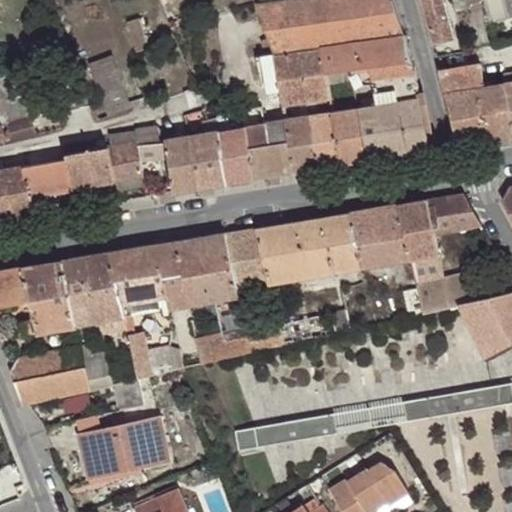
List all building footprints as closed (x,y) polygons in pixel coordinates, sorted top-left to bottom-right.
[(160,0),(159,1),(164,11),(183,3),(181,0),(160,0)] [(286,0),(257,4),(275,55),(322,48),(405,36),(392,0),(286,0)] [(442,0),(420,0),(433,45),(453,41),(442,0)] [(511,0),(484,0),(489,20),(511,14),(511,0)] [(150,49),(141,17),(127,21),(137,53),(150,49)] [(405,36),(322,48),(327,74),(342,72),(350,71),(354,83),(373,81),(377,107),(407,103),(415,153),(431,151),(428,134),(407,36),(405,36)] [(275,55),(281,92),(283,105),(319,99),(331,97),(329,87),(327,74),(322,48),(275,55)] [(281,92),(275,55),(261,56),(268,94),(281,92)] [(132,107),(113,57),(90,65),(108,118),(130,110),(132,107)] [(445,94),(486,85),(481,60),(439,70),(445,94)] [(22,69),(0,77),(0,101),(13,140),(37,135),(31,118),(37,116),(22,69)] [(343,85),(342,72),(327,74),(329,87),(343,85)] [(486,85),(499,137),(511,134),(511,113),(504,83),(486,85)] [(499,137),(486,85),(445,94),(459,144),(499,137)] [(331,97),(319,99),(321,108),(332,106),(331,97)] [(377,107),(358,109),(367,161),(415,153),(407,103),(377,107)] [(333,113),(341,166),(367,161),(358,109),(339,113),(333,113)] [(333,113),(310,116),(318,170),(341,166),(333,113)] [(310,116),(286,118),(293,174),(318,170),(310,116)] [(286,118),(267,121),(271,144),(249,149),(253,181),(293,174),(286,118)] [(267,121),(220,129),(228,185),(253,181),(249,149),(271,144),(267,121)] [(159,128),(138,131),(138,133),(139,146),(159,145),(159,128)] [(228,185),(220,129),(189,135),(197,190),(228,185)] [(116,182),(145,177),(139,146),(138,133),(109,136),(111,148),(109,148),(115,181),(116,182)] [(428,134),(431,151),(436,150),(433,133),(428,134)] [(197,190),(189,135),(165,139),(173,194),(197,190)] [(73,190),(116,182),(115,181),(109,148),(98,149),(96,143),(65,149),(67,160),(73,190)] [(33,197),(73,190),(67,160),(24,167),(33,196),(33,197)] [(36,218),(33,197),(33,196),(24,167),(3,171),(13,222),(36,218)] [(3,171),(0,171),(0,223),(13,222),(3,171)] [(436,235),(483,224),(465,193),(428,199),(428,205),(435,203),(441,226),(434,228),(436,235)] [(406,234),(412,258),(439,253),(436,235),(434,228),(441,226),(435,203),(428,205),(428,199),(400,204),(406,234)] [(357,242),(406,234),(400,204),(350,213),(357,242)] [(360,268),(412,258),(406,234),(357,242),(350,213),(329,216),(340,271),(360,268)] [(238,289),(340,271),(329,216),(226,233),(238,289)] [(238,289),(226,233),(176,242),(189,305),(215,301),(224,338),(198,344),(201,362),(252,350),(247,331),(238,289)] [(189,305),(176,242),(111,253),(125,318),(189,305)] [(125,318),(111,253),(86,257),(100,322),(125,318)] [(68,290),(76,327),(100,322),(86,257),(63,261),(68,290)] [(23,267),(30,301),(45,298),(45,295),(68,290),(63,261),(23,267)] [(0,306),(30,301),(23,267),(0,271),(0,306)] [(418,288),(424,313),(460,303),(475,300),(470,273),(417,285),(418,288)] [(417,315),(424,313),(418,288),(403,291),(408,311),(415,310),(417,315)] [(23,336),(76,327),(68,290),(45,295),(45,298),(30,301),(33,317),(20,320),(23,336)] [(511,291),(475,300),(460,303),(488,360),(511,346),(511,291)] [(336,332),(352,329),(347,309),(331,313),(336,332)] [(326,313),(247,331),(252,350),(333,333),(333,328),(330,329),(326,313)] [(125,318),(100,322),(103,336),(127,331),(125,318)] [(180,368),(184,367),(179,345),(147,351),(142,331),(128,336),(138,380),(180,368)] [(84,359),(80,346),(19,356),(9,372),(13,382),(85,367),(84,359)] [(107,354),(84,359),(85,367),(91,391),(114,385),(107,354)] [(91,391),(85,367),(13,382),(23,405),(29,405),(91,391)] [(138,380),(114,385),(117,398),(120,410),(146,405),(138,380)] [(511,402),(511,391),(511,385),(458,394),(461,411),(511,402)] [(458,394),(430,399),(433,416),(461,411),(458,394)] [(433,416),(430,399),(405,403),(408,421),(433,416)] [(405,403),(333,415),(337,434),(408,421),(405,403)] [(99,414),(76,419),(78,434),(101,428),(99,414)] [(337,434),(333,415),(282,424),(286,443),(337,434)] [(160,416),(101,428),(78,434),(87,478),(141,468),(170,462),(160,416)] [(282,424),(256,429),(260,448),(286,443),(282,424)] [(260,448),(256,429),(236,432),(240,452),(260,448)] [(383,461),(369,469),(389,503),(409,491),(400,469),(383,461)] [(141,468),(87,478),(88,484),(142,473),(141,468)] [(369,469),(348,481),(367,511),(374,511),(389,503),(369,469)] [(367,511),(348,481),(346,478),(328,489),(342,511),(367,511)] [(135,508),(178,490),(176,485),(133,503),(135,508)] [(187,511),(178,490),(135,508),(136,511),(187,511)] [(395,511),(414,500),(409,491),(389,503),(394,511),(395,511)]
